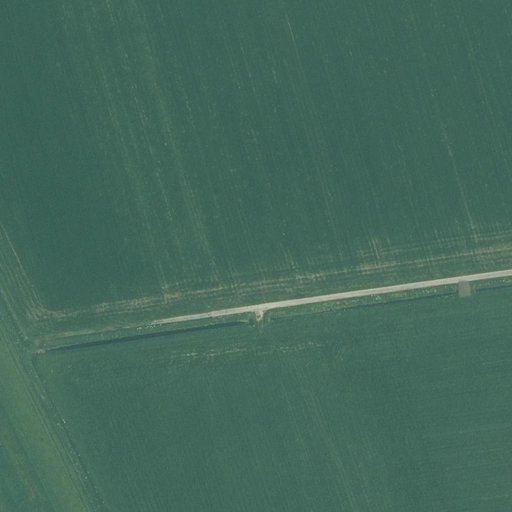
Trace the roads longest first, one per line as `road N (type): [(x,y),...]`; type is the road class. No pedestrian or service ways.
road 1 (track): [(155,322),(511,272)]
road 2 (track): [(0,323),(90,511)]
